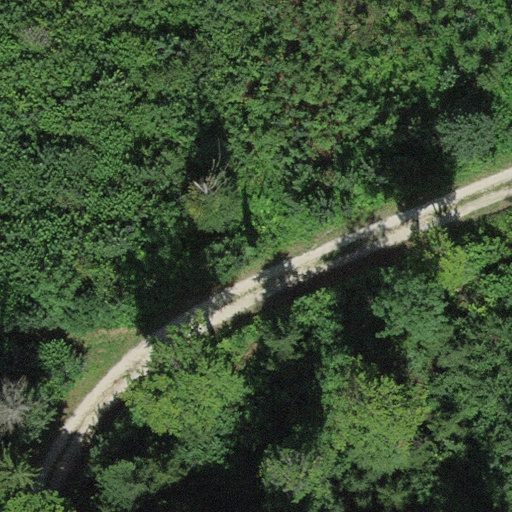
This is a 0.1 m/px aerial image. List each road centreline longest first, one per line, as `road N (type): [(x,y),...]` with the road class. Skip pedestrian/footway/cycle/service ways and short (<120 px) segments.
road 1 (track): [(511,181),(387,227),(139,350),(38,511)]
road 2 (track): [(139,350),(105,337),(0,341)]
